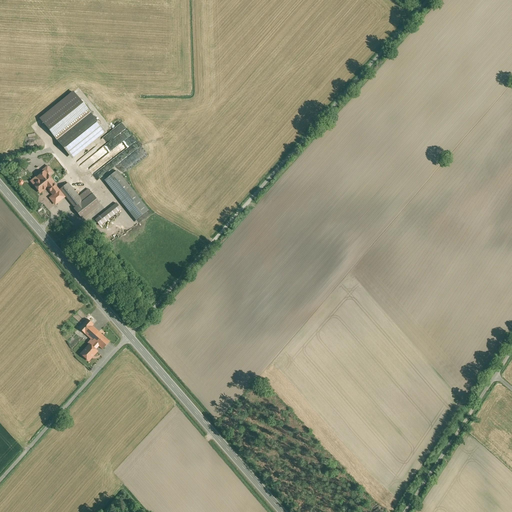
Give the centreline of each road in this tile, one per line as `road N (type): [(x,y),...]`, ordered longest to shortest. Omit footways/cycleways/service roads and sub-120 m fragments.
road 1 (unclassified): [(428,0),(129,335)]
road 2 (secondary): [(282,511),(129,335)]
road 3 (secondary): [(0,184),(129,335)]
road 4 (unclassified): [(129,335),(0,480)]
road 5 (unclassified): [(404,511),(511,350)]
